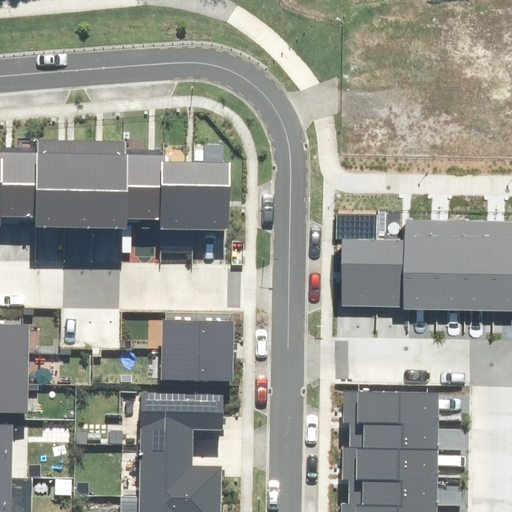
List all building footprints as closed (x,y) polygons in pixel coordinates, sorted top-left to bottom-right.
[(126,137),(36,136),(35,148),(34,213),(34,222),(124,223),(124,215),(126,149),(126,137)] [(160,156),(159,224),(192,225),(194,146),(187,146),(187,157),(160,156)] [(194,146),(192,225),(226,225),(227,158),(202,157),(202,147),(194,146)] [(0,212),(34,213),(35,148),(0,147),(0,212)] [(160,150),(126,149),(124,215),(159,216),(160,150)] [(407,300),(437,300),(438,211),(407,211),(407,231),(407,300)] [(437,300),(468,301),(469,212),(438,211),(437,300)] [(468,301),(499,301),(500,211),(469,212),(468,301)] [(499,301),(511,300),(511,211),(500,211),(499,301)] [(345,300),(376,300),(376,231),(346,231),(345,300)] [(376,300),(407,300),(407,231),(376,231),(376,300)] [(160,315),(159,344),(231,346),(232,317),(160,315)] [(0,348),(26,350),(27,321),(0,319),(0,348)] [(159,344),(159,373),(230,375),(231,346),(159,344)] [(0,348),(0,378),(25,379),(26,350),(0,348)] [(0,378),(0,407),(13,408),(24,408),(25,379),(0,378)] [(355,385),(354,415),(360,415),(434,416),(434,386),(355,385)] [(142,386),(141,438),(189,439),(189,424),(221,425),(222,388),(193,387),(193,394),(182,394),(182,387),(158,386),(142,386)] [(434,416),(360,415),(360,443),(433,444),(434,416)] [(12,421),(0,420),(0,470),(11,471),(12,421)] [(141,438),(140,490),(220,491),(221,460),(189,460),(189,439),(141,438)] [(354,442),(353,473),(360,473),(433,474),(433,444),(360,443),(354,442)] [(10,511),(11,471),(0,470),(0,511),(10,511)] [(433,474),(360,473),(359,500),(433,502),(433,474)] [(140,490),(139,511),(219,511),(220,491),(140,490)] [(353,500),(353,511),(432,511),(433,502),(359,500),(353,500)]
